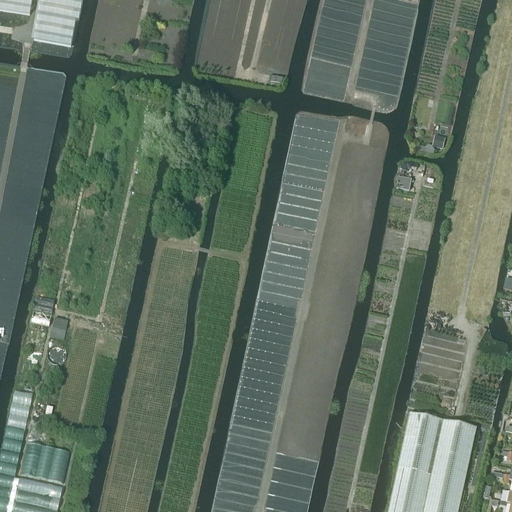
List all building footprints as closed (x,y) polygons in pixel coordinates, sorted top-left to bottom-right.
[(0,0),(0,11),(30,16),(32,0),(0,0)] [(41,0),(34,41),(70,48),(75,21),(78,21),(82,0),(41,0)] [(270,77),(269,83),(282,85),(283,79),(270,77)] [(443,150),(445,139),(435,137),(433,148),(443,150)] [(418,154),(433,157),(434,151),(432,147),(427,146),(425,149),(419,148),(418,154)] [(396,190),(409,192),(411,181),(398,178),(396,190)] [(37,298),(34,311),(52,315),(54,302),(37,298)] [(55,319),(51,337),(64,340),(68,322),(55,319)] [(388,511),(459,511),(477,430),(410,415),(388,511)]
